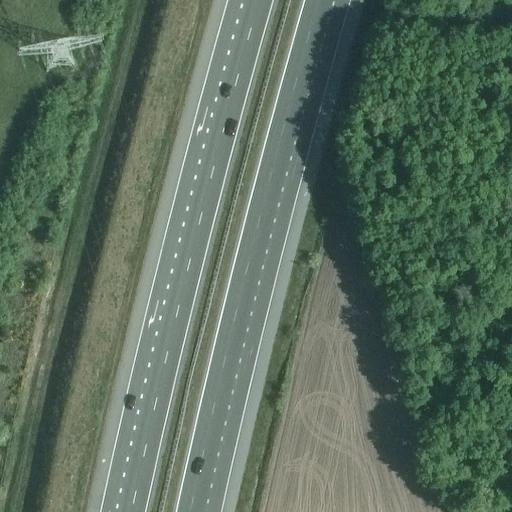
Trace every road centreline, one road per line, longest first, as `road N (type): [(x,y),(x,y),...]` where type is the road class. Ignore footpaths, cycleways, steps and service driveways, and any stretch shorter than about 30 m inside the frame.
road 1 (motorway): [(258,0),(130,511)]
road 2 (motorway): [(191,511),(316,0)]
